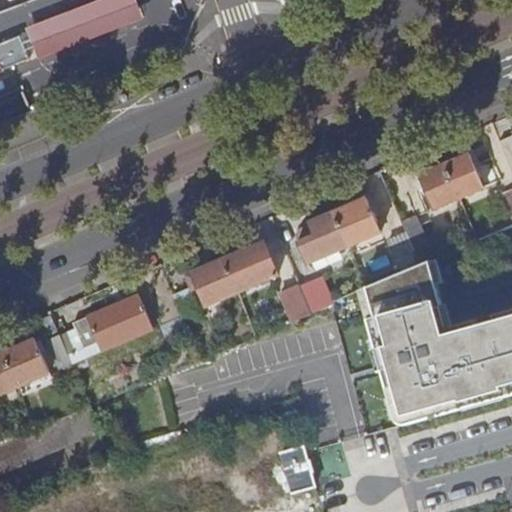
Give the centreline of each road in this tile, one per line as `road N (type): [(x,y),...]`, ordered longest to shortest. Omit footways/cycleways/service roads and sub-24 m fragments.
road 1 (primary): [(0,284),(511,67)]
road 2 (residential): [(511,435),(385,472),(375,483),(389,497),(511,467)]
road 3 (primary): [(255,76),(0,187)]
road 4 (primary): [(433,0),(255,76)]
